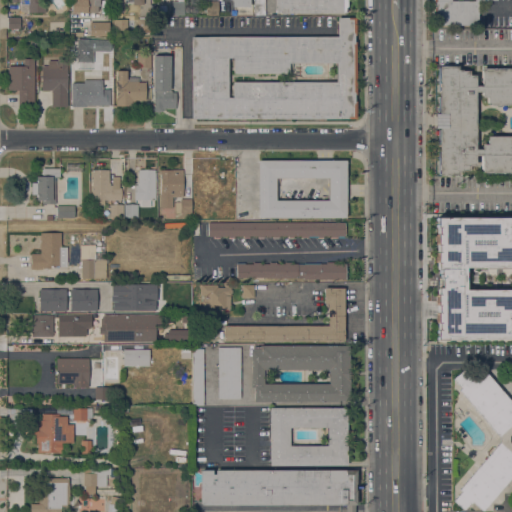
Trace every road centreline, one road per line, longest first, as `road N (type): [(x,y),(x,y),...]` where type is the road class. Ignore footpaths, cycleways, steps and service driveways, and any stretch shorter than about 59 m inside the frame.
road 1 (primary): [(395,511),(395,8)]
road 2 (residential): [(396,137),(0,140)]
